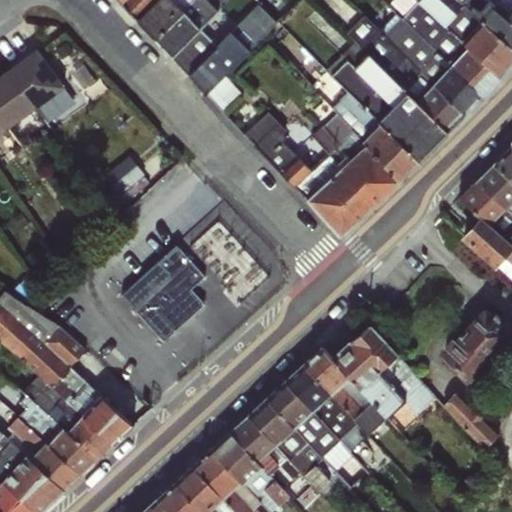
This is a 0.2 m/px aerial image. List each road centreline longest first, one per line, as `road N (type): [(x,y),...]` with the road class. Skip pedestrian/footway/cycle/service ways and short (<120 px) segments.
road 1 (residential): [(339,273),(80,0)]
road 2 (secondary): [(339,273),(80,511)]
road 3 (secondary): [(511,99),(339,273)]
